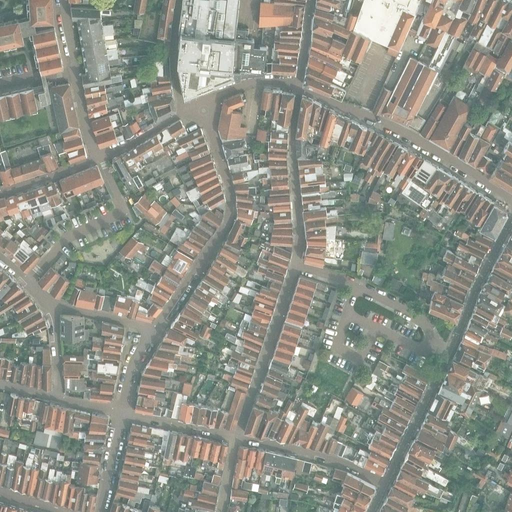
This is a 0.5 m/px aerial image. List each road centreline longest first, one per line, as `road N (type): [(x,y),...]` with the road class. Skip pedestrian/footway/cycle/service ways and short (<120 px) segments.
road 1 (residential): [(152,335),(229,218),(231,196),(206,102)]
road 2 (residential): [(297,87),(404,136),(511,205)]
road 3 (residential): [(296,267),(235,438)]
road 4 (residential): [(297,87),(296,267)]
road 5 (residential): [(446,355),(418,320),(369,288),(296,267)]
road 6 (residential): [(63,0),(97,156)]
road 7 (residential): [(384,483),(322,456),(235,438)]
road 8 (residential): [(511,216),(446,355)]
road 9 (residential): [(384,483),(446,355)]
